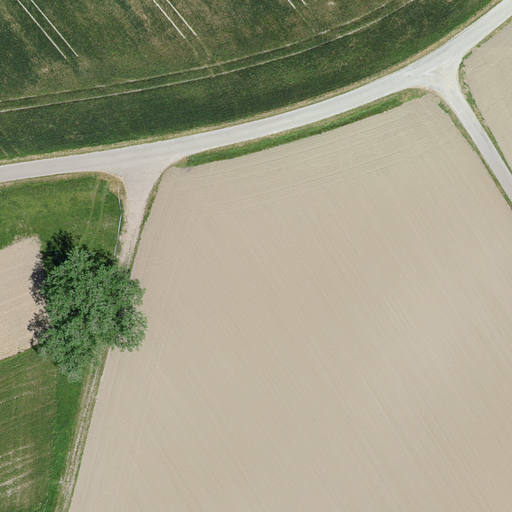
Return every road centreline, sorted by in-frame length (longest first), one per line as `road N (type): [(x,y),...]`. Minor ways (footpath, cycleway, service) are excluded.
road 1 (unclassified): [(0,174),(296,119),(437,63),(511,4)]
road 2 (track): [(65,511),(147,152)]
road 3 (track): [(437,63),(511,186)]
